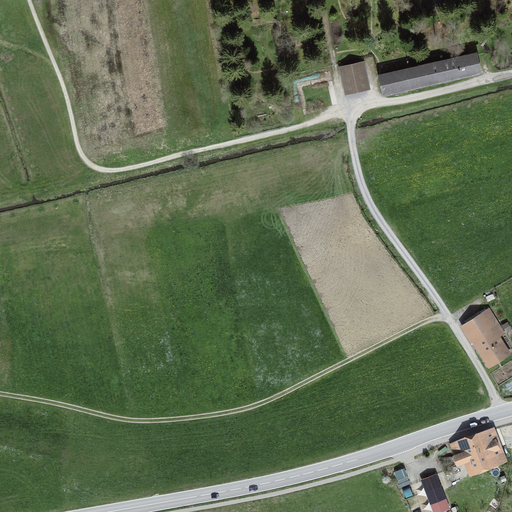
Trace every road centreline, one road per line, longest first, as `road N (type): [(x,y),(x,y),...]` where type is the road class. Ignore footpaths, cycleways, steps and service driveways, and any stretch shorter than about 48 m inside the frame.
road 1 (track): [(511,74),(101,170),(81,155),(30,0)]
road 2 (track): [(447,313),(269,399),(228,410),(125,415),(0,391)]
road 3 (secondary): [(109,511),(302,475),(511,410)]
road 4 (track): [(354,113),(353,147),(369,204),(447,313),(502,412)]
